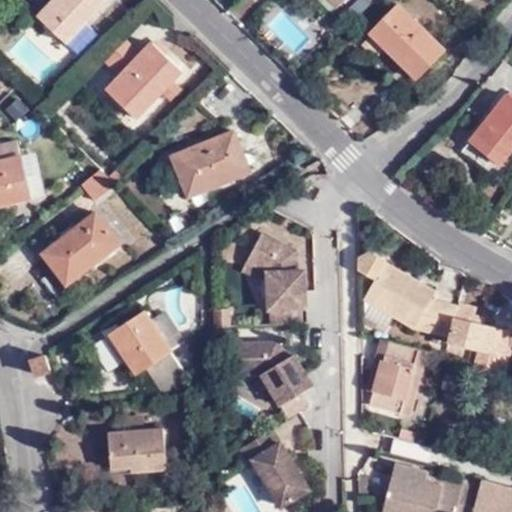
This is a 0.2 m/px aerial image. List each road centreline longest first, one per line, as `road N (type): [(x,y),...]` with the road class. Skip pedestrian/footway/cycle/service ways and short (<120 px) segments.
road 1 (residential): [(187,0),(369,174)]
road 2 (residential): [(369,174),(459,94),(511,28)]
road 3 (residential): [(369,174),(448,238),(511,275)]
road 4 (residential): [(0,346),(27,395),(38,511)]
